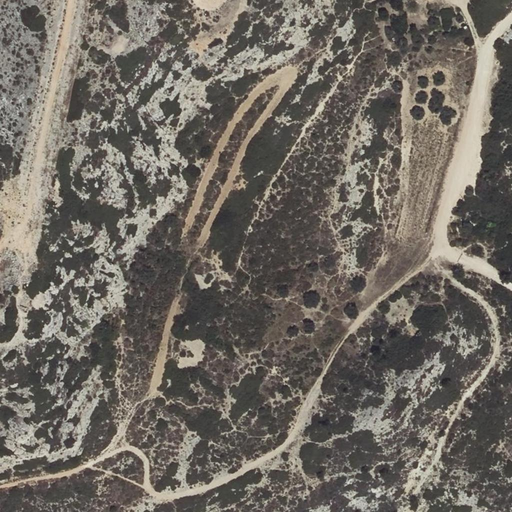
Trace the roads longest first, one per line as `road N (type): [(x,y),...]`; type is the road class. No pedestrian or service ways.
road 1 (track): [(0,485),(125,449),(140,455),(151,496),(200,490),(283,444),(353,329),(445,245)]
road 2 (track): [(511,20),(478,63),(463,164),(439,237),(458,259),(511,288)]
road 3 (track): [(0,249),(18,245),(28,222),(73,0)]
